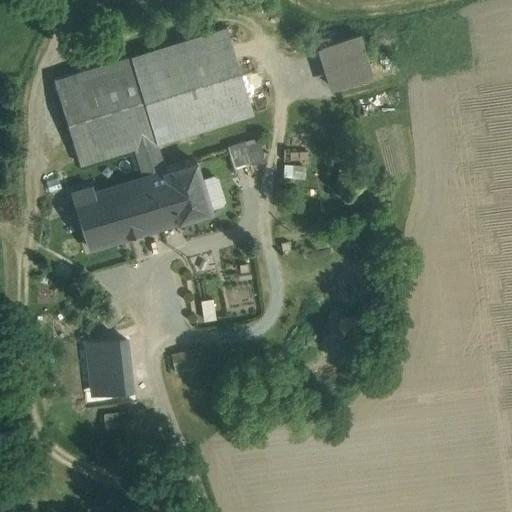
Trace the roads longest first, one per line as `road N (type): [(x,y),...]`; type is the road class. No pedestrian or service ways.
road 1 (track): [(208,511),(139,311),(148,285),(170,262),(258,217),(250,183),(270,168),(278,93),(264,46)]
road 2 (track): [(152,351),(262,331),(272,319),(258,217)]
